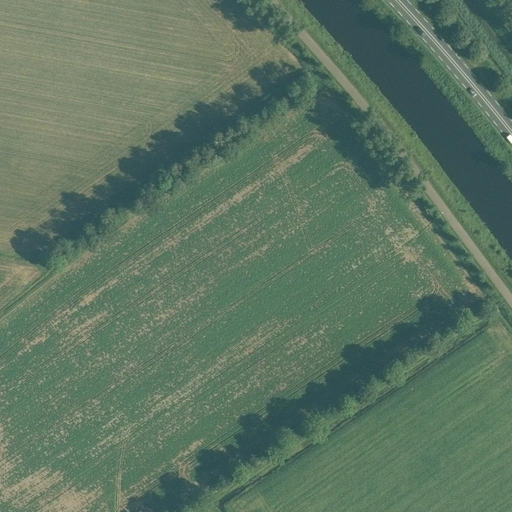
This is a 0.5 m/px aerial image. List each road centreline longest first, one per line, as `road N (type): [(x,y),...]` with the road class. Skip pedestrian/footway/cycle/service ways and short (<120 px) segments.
road 1 (unclassified): [(511,308),(341,80),(265,0)]
road 2 (primary): [(511,135),(398,0)]
